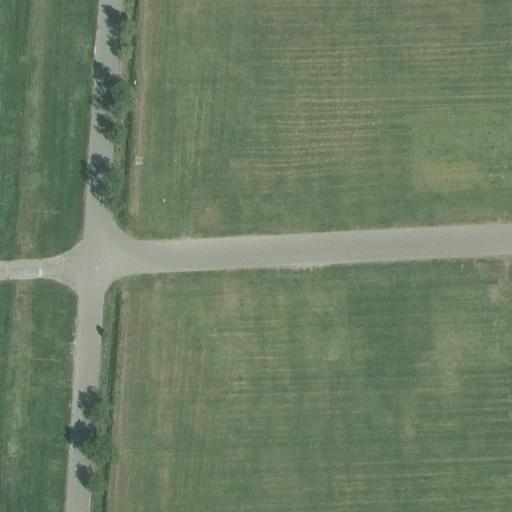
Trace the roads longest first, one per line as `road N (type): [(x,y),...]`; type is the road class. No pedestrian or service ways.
road 1 (unclassified): [(93,262),(511,242)]
road 2 (unclassified): [(93,262),(106,0)]
road 3 (unclassified): [(78,511),(93,262)]
